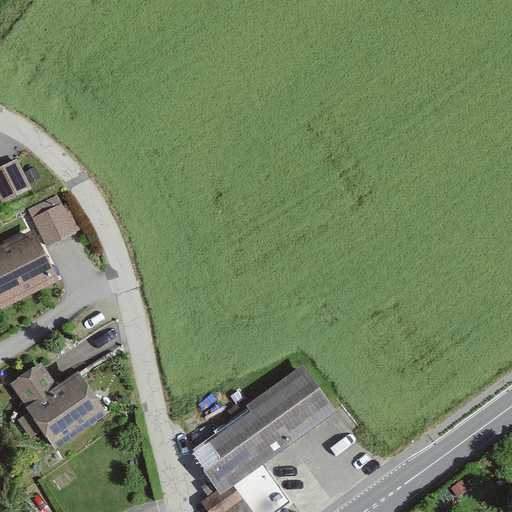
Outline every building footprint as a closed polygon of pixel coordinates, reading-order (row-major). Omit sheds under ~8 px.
[(24,159),(0,170),(0,181),(10,202),(38,189),(24,159)] [(64,199),(38,211),(53,244),(79,232),(64,199)] [(41,229),(0,250),(0,281),(11,303),(65,275),(41,229)] [(49,363),(20,383),(66,449),(119,412),(90,370),(66,387),(49,363)] [(316,374),(200,455),(229,496),(345,416),(316,374)] [(28,435),(40,431),(33,411),(21,415),(28,435)]
